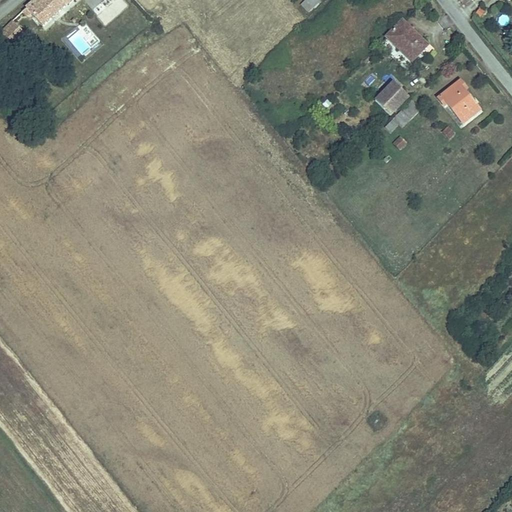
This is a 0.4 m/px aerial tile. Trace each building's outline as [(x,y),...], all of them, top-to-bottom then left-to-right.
[(36,0),(26,9),(42,27),(73,0),(36,0)] [(308,12),(321,0),(305,0),(301,5),(308,12)] [(23,33),(14,22),(0,33),(0,37),(5,43),(8,46),(23,33)] [(412,32),(402,22),(400,24),(410,35),(412,32)] [(411,62),(427,46),(412,32),(410,35),(400,24),(387,38),(411,62)] [(511,37),(508,34),(503,41),(511,47),(511,37)] [(466,90),(460,82),(438,99),(445,107),(447,105),(463,124),(479,111),(464,92),(466,90)] [(393,83),(375,101),(391,117),(409,98),(393,83)] [(412,101),(401,111),(410,120),(421,110),(412,101)] [(401,111),(393,120),(398,126),(402,129),(410,120),(401,111)] [(385,128),(390,134),(398,126),(393,120),(385,128)] [(449,139),(454,135),(448,128),(443,133),(449,139)] [(399,150),(406,143),(401,138),(394,145),(399,150)] [(324,180),(345,159),(340,154),(320,176),(324,180)]
